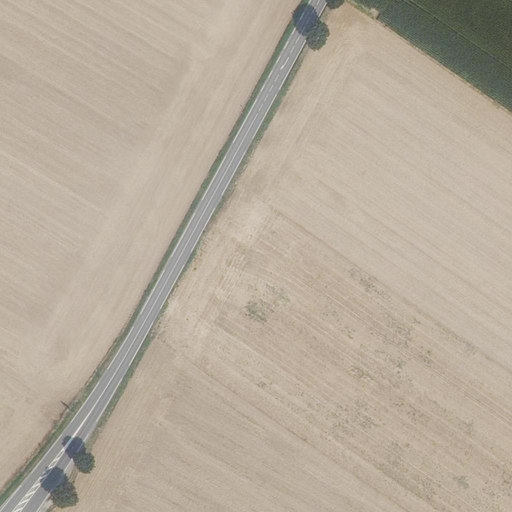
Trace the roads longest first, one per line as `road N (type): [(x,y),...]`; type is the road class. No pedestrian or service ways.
road 1 (primary): [(320,0),(100,398)]
road 2 (primary): [(100,398),(6,511)]
road 3 (primary): [(27,511),(100,398)]
